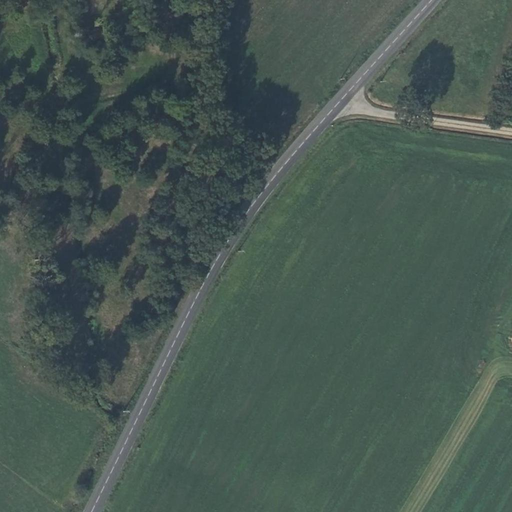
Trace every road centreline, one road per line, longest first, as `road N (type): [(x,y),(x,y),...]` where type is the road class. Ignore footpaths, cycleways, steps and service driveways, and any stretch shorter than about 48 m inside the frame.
road 1 (tertiary): [(93,511),(226,248),(329,112)]
road 2 (residential): [(329,112),(511,139)]
road 3 (tertiary): [(329,112),(435,0)]
